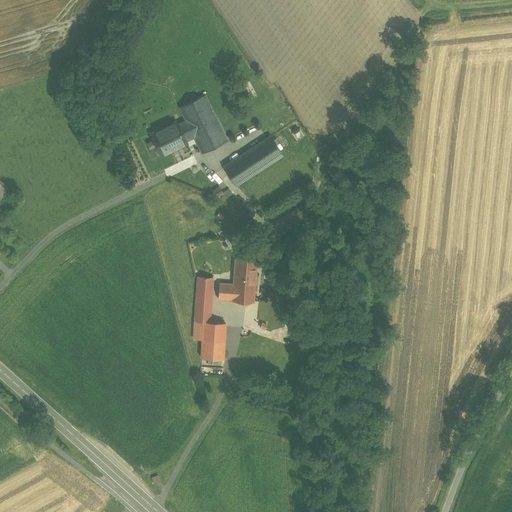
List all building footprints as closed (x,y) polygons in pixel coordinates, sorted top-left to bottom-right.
[(231,84),(220,89),(223,95),(234,91),(231,84)] [(215,118),(205,96),(181,107),(187,120),(195,136),(203,151),(226,140),(265,121),(254,99),(215,118)] [(177,122),(152,134),(162,154),(186,142),(186,141),(195,136),(187,120),(178,125),(177,122)] [(258,146),(225,167),(235,184),(269,163),(258,146)] [(224,192),(201,171),(196,176),(220,197),(224,192)] [(0,197),(8,188),(0,181),(0,197)] [(255,301),(256,284),(258,260),(236,258),(234,283),(220,281),(219,298),(255,301)] [(195,339),(202,339),(201,358),(223,359),(226,323),(211,322),(214,277),(199,277),(195,339)]
